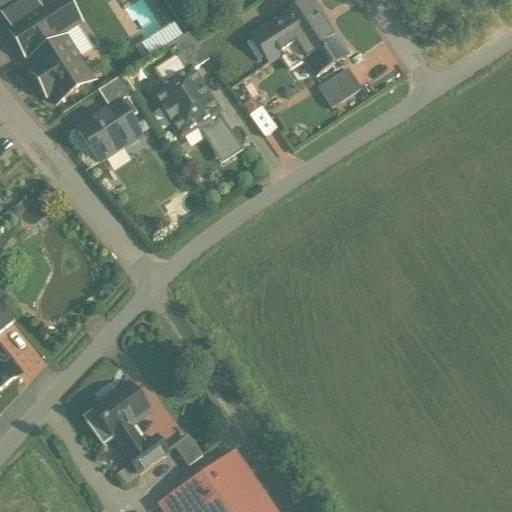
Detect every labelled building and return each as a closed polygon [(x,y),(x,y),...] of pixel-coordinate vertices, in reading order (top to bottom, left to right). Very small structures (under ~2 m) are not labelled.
[(62,0),(23,25),(9,34),(25,59),(31,56),(35,62),(60,46),(56,39),(77,26),(79,25),(62,0)] [(346,59),(310,5),(253,42),(268,66),(280,58),(278,55),(292,46),(315,80),(346,59)] [(144,65),(167,50),(182,41),(172,24),(134,50),(144,65)] [(56,39),(60,46),(65,42),(77,61),(93,51),(77,26),(56,39)] [(182,41),(167,50),(174,60),(184,77),(191,73),(192,74),(208,64),(189,36),(182,41)] [(77,61),(65,42),(60,46),(35,62),(29,65),(36,77),(34,79),(46,97),(49,96),(56,107),(92,84),(77,61)] [(165,90),(184,77),(174,60),(154,73),(165,90)] [(165,90),(152,98),(180,142),(197,131),(219,117),(192,74),(191,73),(184,77),(165,90)] [(348,73),(317,92),(331,112),(361,93),(348,73)] [(135,97),(123,78),(98,94),(110,112),(117,107),(118,108),(135,97)] [(110,112),(81,131),(102,163),(123,149),(122,146),(134,138),(136,140),(138,139),(118,108),(117,107),(110,112)] [(265,139),(277,131),(262,109),(250,118),(265,139)] [(243,154),(219,117),(197,131),(215,158),(235,144),(242,155),(243,154)] [(242,155),(235,144),(215,158),(222,168),(242,155)] [(0,334),(14,323),(0,305),(0,334)] [(0,391),(19,376),(10,365),(12,364),(0,349),(0,391)] [(128,387),(92,413),(93,414),(103,428),(138,477),(167,456),(155,440),(144,448),(130,430),(149,416),(128,387)] [(93,414),(83,421),(93,435),(103,428),(93,414)] [(187,438),(173,449),(188,469),(202,459),(187,438)] [(274,511),(235,454),(168,500),(176,511),(274,511)]
